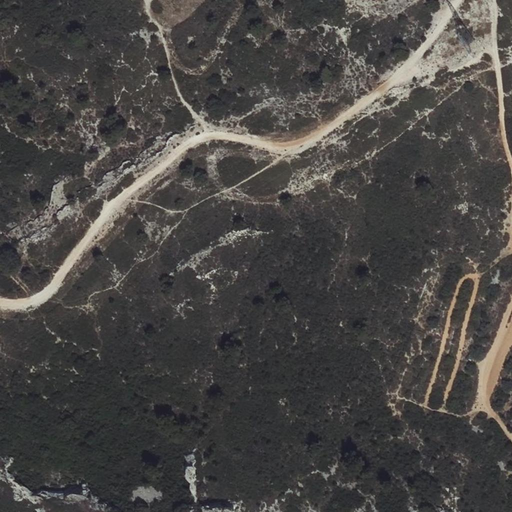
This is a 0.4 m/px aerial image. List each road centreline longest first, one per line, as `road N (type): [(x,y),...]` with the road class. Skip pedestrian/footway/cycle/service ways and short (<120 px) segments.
road 1 (track): [(0,299),(44,290),(122,194),(186,144),(223,136),(305,148),(323,140),(382,88),(454,0)]
road 2 (track): [(492,0),(501,123),(511,162)]
road 3 (track): [(511,304),(480,380),(486,406),(511,438)]
